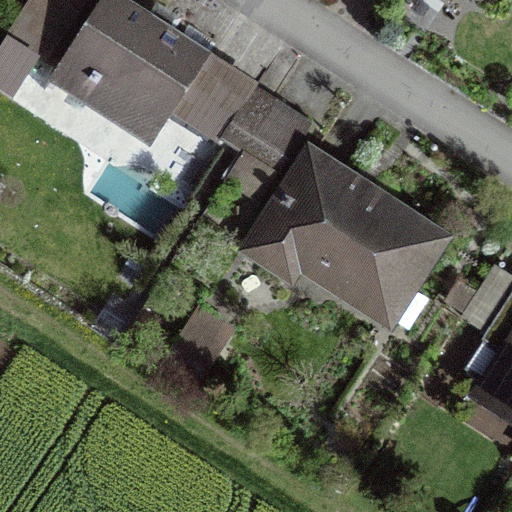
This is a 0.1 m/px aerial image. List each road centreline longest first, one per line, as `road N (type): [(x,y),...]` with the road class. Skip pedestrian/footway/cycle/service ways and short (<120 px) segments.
road 1 (track): [(0,306),(321,511)]
road 2 (residential): [(291,0),(511,137)]
